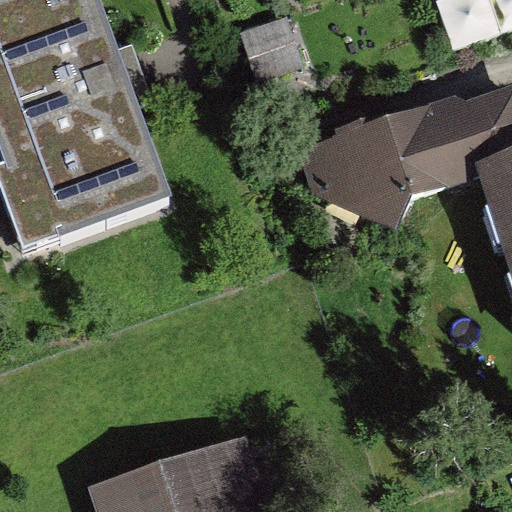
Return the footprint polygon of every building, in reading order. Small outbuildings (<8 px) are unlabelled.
[(172,220),(88,0),(0,0),(0,213),(24,276),(172,220)] [(511,0),(469,0),(436,12),(453,61),(511,40),(511,0)] [(285,24),(240,39),(258,91),(303,76),(285,24)] [(511,95),(298,164),(309,198),(401,244),(432,234),(423,206),(487,185),(511,262),(511,95)] [(284,511),(267,451),(98,499),(101,511),(284,511)]
